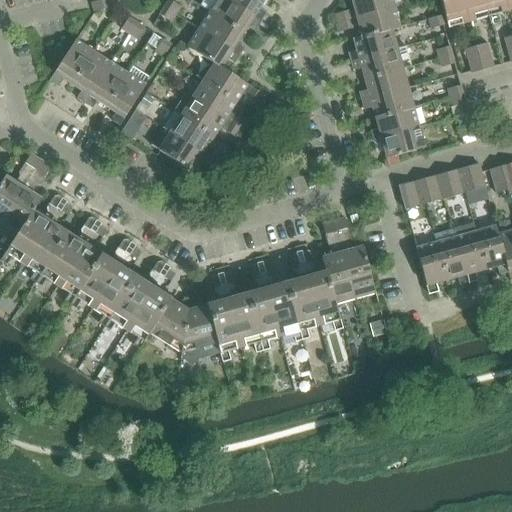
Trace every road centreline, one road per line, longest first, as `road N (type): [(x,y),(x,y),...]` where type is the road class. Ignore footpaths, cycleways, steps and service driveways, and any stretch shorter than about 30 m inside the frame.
road 1 (residential): [(0,41),(23,122),(190,230),(324,197),(340,180)]
road 2 (residential): [(340,180),(305,36),(320,0)]
road 3 (residential): [(340,180),(364,182),(511,148)]
